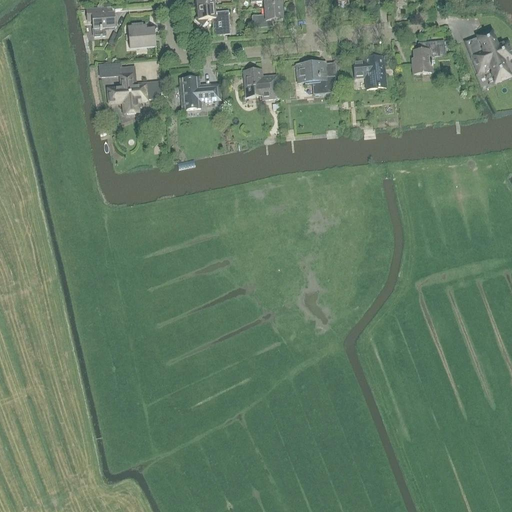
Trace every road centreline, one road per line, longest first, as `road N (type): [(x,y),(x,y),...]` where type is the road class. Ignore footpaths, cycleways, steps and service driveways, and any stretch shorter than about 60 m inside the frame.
road 1 (residential): [(312,38),(313,46),(172,59),(167,0)]
road 2 (residential): [(312,38),(419,31),(444,21)]
